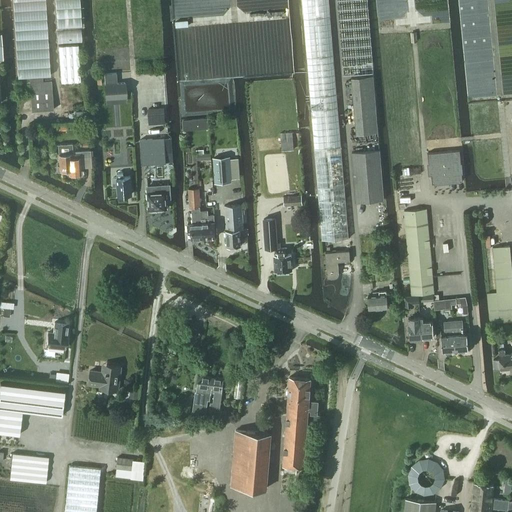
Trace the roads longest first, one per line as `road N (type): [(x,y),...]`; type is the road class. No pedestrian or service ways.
road 1 (tertiary): [(511,414),(0,174)]
road 2 (track): [(354,246),(333,0)]
road 3 (track): [(20,184),(22,115),(57,114),(49,0)]
road 4 (track): [(427,187),(410,0)]
road 5 (track): [(136,125),(127,0)]
